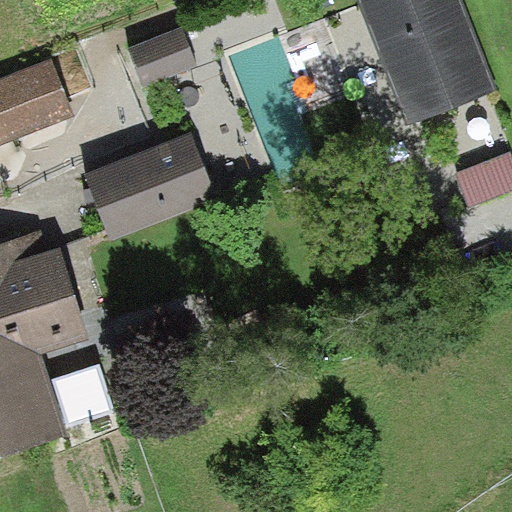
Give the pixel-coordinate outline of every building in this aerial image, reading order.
[(353,0),(406,129),(496,93),(458,0),(353,0)] [(145,67),(199,60),(194,22),(140,29),(145,67)] [(43,64),(0,81),(0,145),(65,118),(43,64)] [(196,133),(83,177),(107,243),(221,200),(196,133)] [(0,462),(66,439),(62,428),(112,410),(98,370),(48,388),(37,357),(88,339),(50,232),(0,249),(0,462)]
